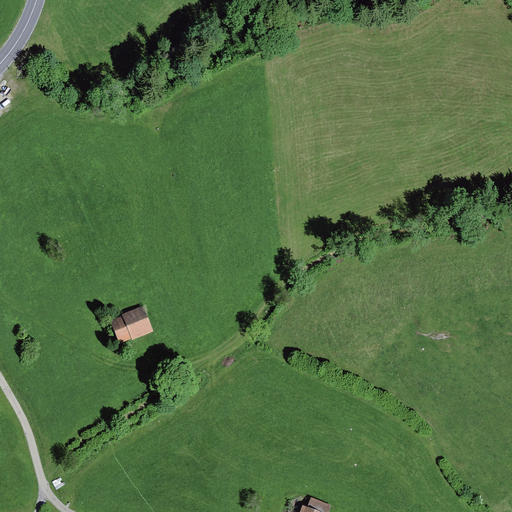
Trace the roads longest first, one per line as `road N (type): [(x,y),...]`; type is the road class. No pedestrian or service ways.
road 1 (track): [(0,298),(118,366),(192,364),(239,337)]
road 2 (unclassified): [(0,378),(23,415),(45,490),(69,511)]
